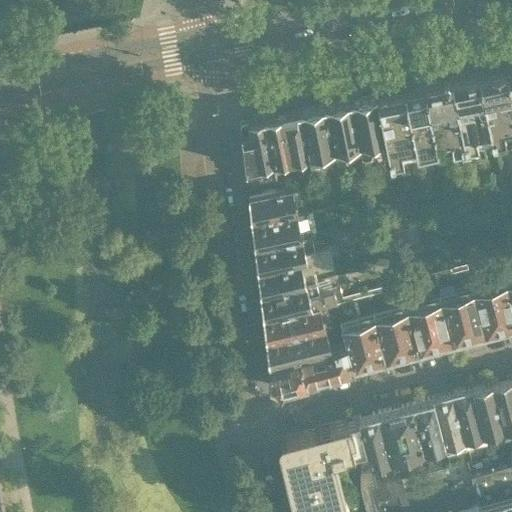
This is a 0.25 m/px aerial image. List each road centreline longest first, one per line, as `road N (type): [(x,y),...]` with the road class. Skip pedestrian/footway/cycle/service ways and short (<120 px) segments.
road 1 (residential): [(245,421),(200,57)]
road 2 (residential): [(511,350),(245,421)]
road 3 (residential): [(260,44),(322,69),(511,32)]
road 4 (tertiary): [(204,32),(0,71)]
road 5 (tertiary): [(0,95),(200,57)]
